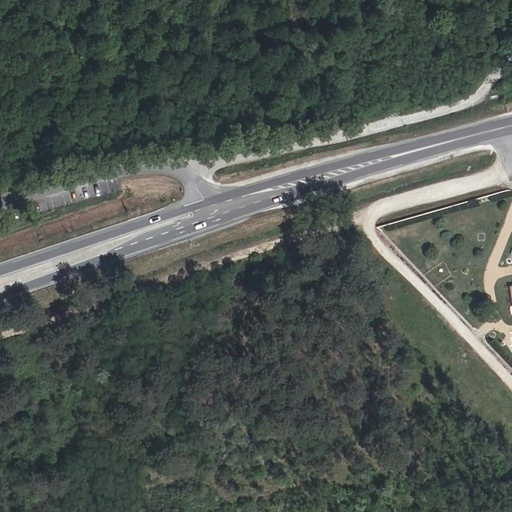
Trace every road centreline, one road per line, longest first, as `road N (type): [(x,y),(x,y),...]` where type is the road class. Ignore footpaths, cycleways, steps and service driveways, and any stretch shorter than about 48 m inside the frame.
road 1 (track): [(511,139),(496,178),(0,337)]
road 2 (primary): [(511,122),(385,148),(203,202)]
road 3 (primary): [(246,208),(511,122)]
road 4 (unclassified): [(203,202),(178,168),(142,164),(0,208)]
road 5 (unknown): [(511,378),(366,219)]
road 6 (primary): [(203,202),(0,271)]
road 7 (primary): [(0,293),(183,230)]
